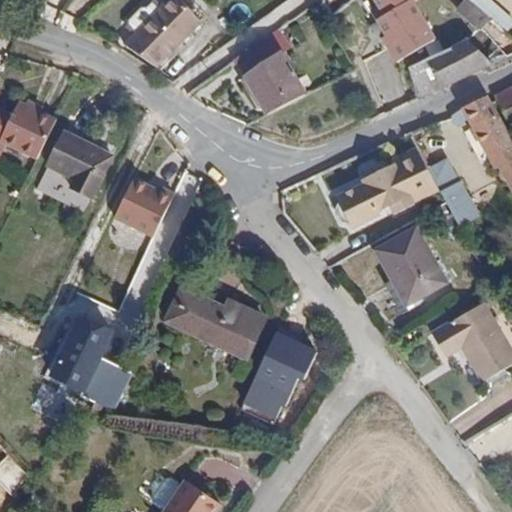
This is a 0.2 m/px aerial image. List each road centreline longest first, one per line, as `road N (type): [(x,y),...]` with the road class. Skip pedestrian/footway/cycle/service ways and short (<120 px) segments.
road 1 (residential): [(511,69),(321,157),(238,162)]
road 2 (residential): [(238,162),(108,59),(0,23)]
road 3 (residential): [(238,162),(369,340)]
road 4 (residential): [(369,340),(259,511)]
road 5 (residential): [(369,340),(452,462)]
